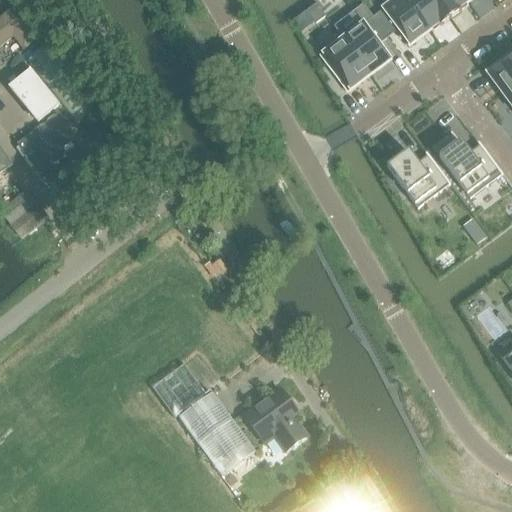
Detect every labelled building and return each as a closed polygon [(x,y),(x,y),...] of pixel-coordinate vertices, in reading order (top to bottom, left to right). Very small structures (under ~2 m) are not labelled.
[(37,0),(25,0),(0,19),(0,49),(13,40),(23,53),(58,25),(37,0)] [(382,13),(374,19),(388,39),(397,32),(409,48),(430,32),(405,0),(390,0),(379,8),(382,13)] [(436,0),(405,0),(430,32),(437,27),(439,29),(451,20),(436,0)] [(465,0),(436,0),(451,20),(462,12),(460,10),(468,3),(465,0)] [(334,28),(333,29),(340,38),(341,37),(370,77),(390,62),(378,47),(388,39),(374,19),(373,20),(370,15),(363,6),(334,28)] [(319,10),(309,17),(316,25),(325,18),(319,10)] [(340,38),(320,52),(334,71),(332,73),(342,87),(344,85),(350,92),(370,77),(341,37),(340,38)] [(77,125),(101,105),(82,82),(84,81),(73,66),(70,68),(51,44),(27,63),(77,125)] [(495,70),(487,75),(502,95),(511,87),(511,56),(508,60),(506,58),(493,67),(495,70)] [(30,72),(8,90),(37,126),(59,108),(30,72)] [(511,87),(502,95),(511,109),(511,87)] [(58,116),(17,146),(25,159),(44,181),(57,171),(53,166),(60,161),(56,156),(76,140),(68,127),(58,116)] [(94,148),(96,152),(105,145),(90,125),(82,132),(94,148)] [(460,143),(439,159),(453,178),(470,201),(501,178),(503,177),(479,145),(477,146),(479,148),(482,152),(472,159),(469,155),(460,143)] [(94,148),(48,183),(65,204),(110,170),(96,152),(94,148)] [(0,149),(0,176),(13,167),(0,149)] [(408,153),(387,169),(418,211),(449,188),(450,187),(426,155),(425,156),(427,159),(429,162),(419,169),(417,166),(408,153)] [(49,219),(27,191),(0,212),(0,214),(21,241),(49,219)] [(208,263),(205,266),(214,279),(219,276),(221,278),(225,275),(224,273),(225,272),(218,261),(210,266),(208,263)] [(511,350),(500,359),(511,374),(511,350)] [(176,421),(178,419),(207,398),(184,366),(153,389),(176,421)] [(307,438),(293,419),(298,416),(280,391),(244,417),(264,445),(274,438),(285,454),(307,438)] [(212,394),(177,421),(221,477),(255,454),(212,394)]
